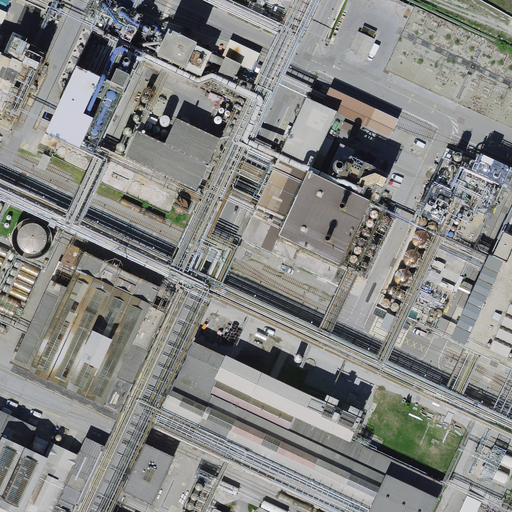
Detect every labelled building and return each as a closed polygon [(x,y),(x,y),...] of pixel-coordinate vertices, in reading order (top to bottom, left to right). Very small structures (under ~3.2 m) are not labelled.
[(17,0),(17,1),(42,11),(46,0),(17,0)] [(511,53),(414,8),(385,70),(511,128),(511,53)] [(196,40),(168,28),(157,52),(185,65),(196,40)] [(375,34),(362,28),(351,52),(364,58),(375,34)] [(258,54),(230,41),(224,54),(226,55),(219,71),(232,77),(240,61),(252,67),(258,54)] [(119,76),(125,63),(113,57),(106,70),(119,76)] [(96,86),(68,73),(39,135),(67,149),(96,86)] [(397,118),(330,87),(328,92),(322,104),(389,135),(395,124),(397,118)] [(335,115),(305,102),(282,152),(312,166),(335,115)] [(165,146),(138,133),(125,160),(195,192),(218,143),(176,123),(165,146)] [(382,166),(337,146),(325,172),(370,192),(382,166)] [(475,160),(446,146),(412,220),(446,236),(419,294),(444,305),(500,185),(470,171),(475,160)] [(365,206),(276,164),(240,241),(269,255),(275,242),(335,270),(365,206)] [(511,210),(473,296),(449,347),(511,376),(511,210)] [(20,245),(23,248),(28,250),(32,251),(37,250),(41,247),(45,244),(47,239),(47,234),(46,230),(44,225),(40,222),(35,220),(31,220),(26,221),(22,223),(19,227),(17,231),(16,236),(17,241),(20,245)] [(105,406),(149,307),(70,272),(26,371),(105,406)] [(357,422),(191,346),(163,406),(376,503),(372,511),(431,511),(442,487),(347,444),(357,422)] [(33,429),(0,413),(0,511),(22,511),(46,461),(23,450),(33,429)] [(173,457),(145,444),(124,490),(151,503),(173,457)] [(459,511),(476,511),(482,499),(467,493),(459,511)]
